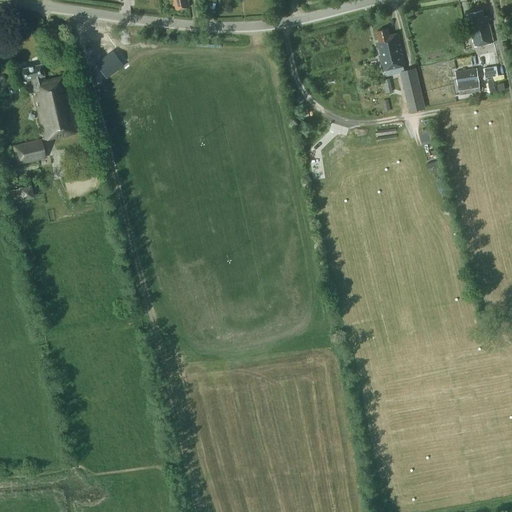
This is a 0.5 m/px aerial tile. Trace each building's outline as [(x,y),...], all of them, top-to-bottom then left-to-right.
[(171,0),(173,9),(189,6),(187,0),(171,0)] [(471,13),(473,25),(469,26),(470,32),(471,32),(475,47),(494,43),(488,16),(484,16),(483,10),(471,13)] [(383,70),(404,65),(407,64),(400,32),(389,34),(388,28),(377,31),(379,43),(378,43),(379,49),(378,50),(383,70)] [(92,42),(111,43),(111,32),(92,31),(92,42)] [(119,62),(111,50),(94,62),(103,74),(119,62)] [(76,132),(78,131),(65,75),(44,80),(43,75),(44,75),(41,63),(19,68),(22,81),(30,79),(33,92),(32,92),(43,137),(40,139),(40,140),(14,146),(18,163),(45,157),(42,143),(44,139),(75,132),(76,132)] [(498,65),(484,66),(485,77),(499,76),(498,65)] [(404,70),(414,111),(426,108),(416,67),(404,70)] [(482,97),(477,68),(456,71),(459,95),(475,92),(476,98),(482,97)] [(382,79),(387,92),(393,90),(389,77),(382,79)] [(20,91),(18,85),(9,87),(10,94),(20,91)] [(431,127),(419,128),(421,144),(433,142),(431,127)] [(10,200),(33,195),(30,184),(8,188),(10,200)] [(107,209),(105,200),(99,201),(100,210),(107,209)]
